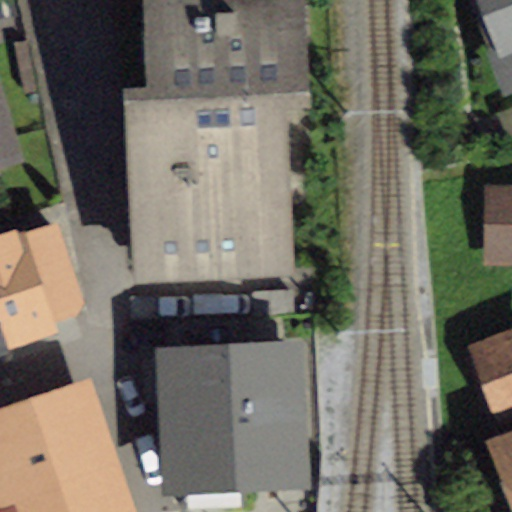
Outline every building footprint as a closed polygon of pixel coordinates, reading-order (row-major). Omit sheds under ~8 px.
[(162,0),(167,101),(145,102),(152,265),(273,260),(266,100),(289,99),(284,0),(162,0)] [(511,0),(486,0),(511,62),(511,61),(511,0)] [(0,170),(16,166),(0,110),(0,170)] [(511,257),(511,194),(492,194),(492,258),(511,257)] [(80,303),(55,228),(0,245),(0,339),(74,316),(80,303)] [(511,408),(511,341),(484,352),(506,411),(511,408)] [(297,473),(291,353),(169,359),(175,479),(297,473)] [(0,421),(0,472),(10,502),(109,469),(83,394),(0,421)] [(123,511),(109,469),(10,502),(13,511),(123,511)]
